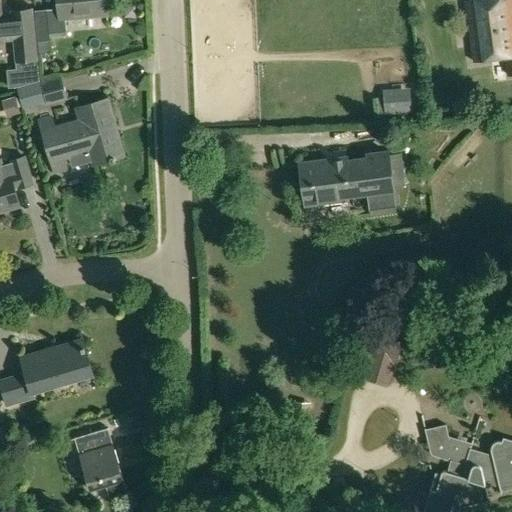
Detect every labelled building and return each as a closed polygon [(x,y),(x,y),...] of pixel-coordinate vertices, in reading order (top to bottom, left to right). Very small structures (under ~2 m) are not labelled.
[(57,0),(58,9),(46,11),(49,36),(67,34),(66,20),(107,16),(105,0),(57,0)] [(511,0),(476,0),(465,2),(474,61),(506,56),(509,75),(511,74),(511,0)] [(0,45),(2,45),(2,41),(14,40),(15,63),(19,63),(20,79),(36,78),(32,9),(11,11),(11,14),(0,14),(0,45)] [(50,41),(38,42),(39,54),(51,53),(50,41)] [(43,82),(20,89),(26,108),(49,101),(43,82)] [(409,90),(383,92),(385,114),(411,112),(409,90)] [(15,98),(2,101),(4,110),(6,109),(18,106),(15,98)] [(52,117),(40,121),(55,172),(67,169),(64,158),(70,156),(73,166),(93,160),(94,164),(111,159),(112,161),(116,160),(115,158),(124,155),(108,99),(77,107),(81,120),(55,127),(52,117)] [(403,126),(393,126),(393,137),(404,137),(403,126)] [(345,158),(300,164),(305,206),(347,200),(346,197),(366,194),(369,215),(396,211),(393,190),(393,186),(404,184),(400,154),(389,156),(388,153),(367,155),(367,156),(345,159),(345,158)] [(0,210),(2,210),(2,212),(20,206),(15,189),(33,184),(25,157),(10,161),(11,164),(3,166),(2,160),(0,160),(0,210)] [(376,328),(368,358),(396,366),(404,336),(376,328)] [(26,373),(0,381),(7,405),(33,397),(31,392),(92,374),(82,340),(21,358),(26,373)] [(293,404),(292,427),(305,428),(306,405),(293,404)] [(433,486),(425,511),(439,511),(488,501),(485,488),(499,485),(500,490),(511,486),(511,443),(502,441),(499,441),(497,441),(494,442),(492,446),(491,449),(492,455),(470,448),(472,443),(449,436),(446,424),(425,429),(431,452),(432,454),(434,455),(451,460),(447,472),(444,471),(442,472),(437,487),(433,486)] [(108,428),(75,438),(90,490),(106,485),(110,498),(127,493),(108,428)] [(13,445),(0,449),(0,451),(3,461),(16,457),(13,445)]
